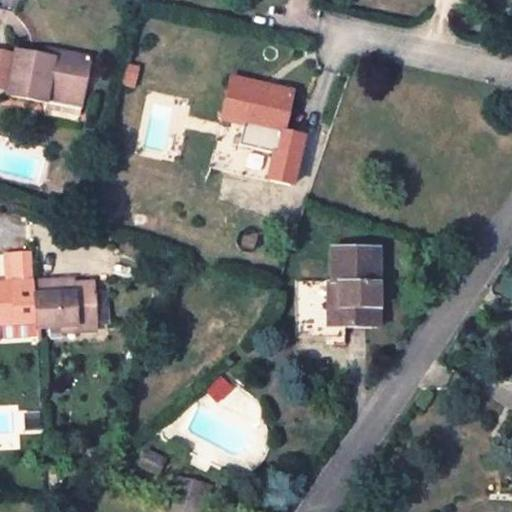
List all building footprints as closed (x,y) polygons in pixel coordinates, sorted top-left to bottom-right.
[(47,49),(45,57),(55,60),(56,51),(47,49)] [(15,57),(9,88),(7,94),(46,102),(48,94),(81,100),(89,58),(56,51),(55,60),(45,57),(16,52),(15,57)] [(0,86),(9,88),(15,57),(0,53),(0,86)] [(123,66),(119,83),(132,87),(137,69),(123,66)] [(245,121),(240,141),(278,151),(293,91),(231,76),(222,115),(245,121)] [(79,109),(81,100),(48,94),(46,102),(79,109)] [(326,283),(294,283),(293,339),(330,340),(330,346),(342,346),(342,330),(374,331),(376,251),(330,250),(330,285),(326,285),(326,283)] [(14,253),(16,281),(34,280),(32,252),(14,253)] [(0,323),(16,323),(35,321),(36,327),(61,326),(95,324),(93,290),(92,282),(75,282),(51,284),(51,279),(34,280),(16,281),(0,282),(0,323)] [(106,290),(93,290),(95,324),(95,331),(108,330),(106,290)] [(16,323),(17,335),(36,334),(36,327),(35,321),(16,323)] [(62,333),(95,331),(95,324),(61,326),(62,333)] [(25,355),(26,373),(37,373),(36,353),(25,355)] [(221,378),(207,392),(217,401),(231,387),(221,378)] [(147,450),(140,467),(156,476),(165,459),(147,450)] [(173,497),(168,511),(196,511),(199,503),(173,497)]
